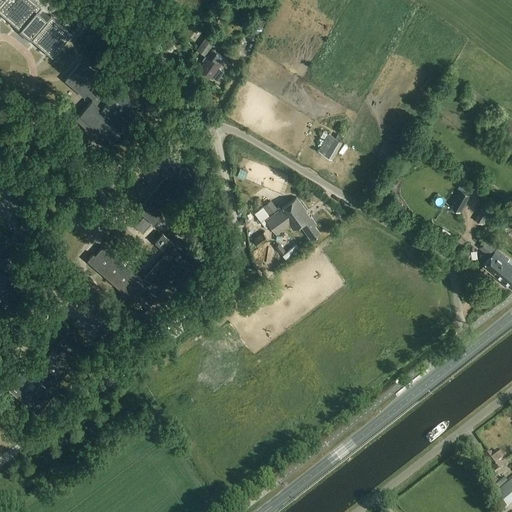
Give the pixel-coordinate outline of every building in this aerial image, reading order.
[(0,0),(0,12),(19,30),(31,40),(52,58),(72,34),(51,15),(46,20),(37,12),(41,7),(32,0),(0,0)] [(252,22),(246,35),(257,41),(263,28),(252,22)] [(206,57),(212,49),(219,41),(214,37),(202,54),(206,57)] [(236,48),(228,58),(234,62),(241,52),(236,48)] [(212,49),(206,57),(199,68),(210,76),(211,76),(216,80),(222,72),(217,67),(224,58),(212,49)] [(93,99),(90,102),(75,119),(88,130),(92,125),(111,142),(124,128),(120,125),(140,102),(121,85),(106,103),(90,90),(100,79),(80,62),(64,80),(84,97),(87,94),(93,99)] [(328,134),(318,151),(331,159),(341,141),(339,140),(342,137),(338,134),(335,138),(328,134)] [(306,135),(303,140),(308,144),(312,138),(306,135)] [(302,140),(295,149),(301,154),(308,145),(302,140)] [(153,224),(162,214),(160,212),(166,206),(167,208),(184,188),(182,187),(191,176),(186,171),(191,166),(166,145),(162,150),(152,141),(139,156),(164,178),(140,207),(143,209),(140,212),(153,224)] [(459,188),(449,205),(459,212),(474,188),(465,182),(461,190),(459,188)] [(316,224),(296,197),(278,210),(265,220),(275,234),(288,224),(293,230),(299,225),(310,239),(319,232),(314,226),(316,224)] [(443,212),(450,202),(442,197),(435,207),(443,212)] [(271,201),(263,207),(269,215),(277,208),(271,201)] [(482,210),(476,220),(482,224),(489,214),(482,210)] [(143,233),(150,224),(142,217),(135,227),(143,233)] [(290,228),(285,231),(295,245),(300,242),(290,228)] [(0,252),(10,241),(0,232),(0,293),(11,303),(23,290),(19,287),(28,277),(0,253),(0,252)] [(177,241),(174,244),(162,233),(154,242),(166,253),(142,280),(102,246),(96,252),(95,255),(93,253),(87,260),(90,263),(122,291),(123,290),(134,299),(136,298),(147,308),(183,266),(185,268),(192,261),(190,259),(193,255),(177,241)] [(253,239),(259,247),(268,240),(262,233),(253,239)] [(511,287),(511,261),(497,249),(484,266),(496,275),(494,277),(505,285),(507,283),(511,287)] [(82,271),(88,262),(75,254),(70,263),(82,271)] [(154,303),(140,317),(148,324),(162,310),(154,303)] [(44,371),(39,377),(23,364),(6,382),(22,396),(37,409),(53,390),(52,389),(82,355),(63,338),(38,366),(44,371)] [(497,414),(507,416),(508,408),(499,406),(497,414)] [(511,438),(511,422),(510,419),(502,424),(511,438)] [(470,434),(464,438),(470,445),(476,441),(470,434)] [(490,453),(483,458),(492,469),(499,464),(497,461),(502,457),(497,450),(491,455),(490,453)] [(498,481),(493,486),(499,492),(504,488),(498,481)]
